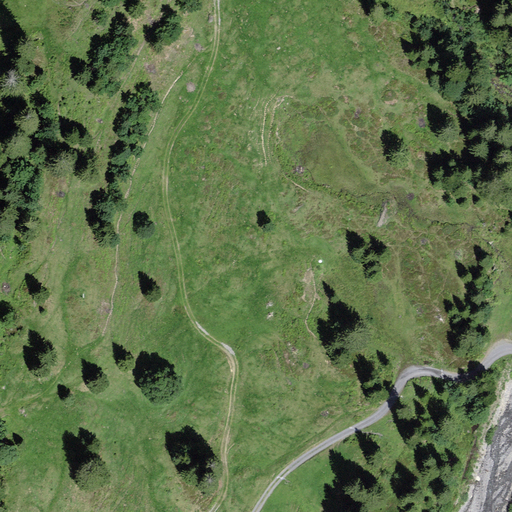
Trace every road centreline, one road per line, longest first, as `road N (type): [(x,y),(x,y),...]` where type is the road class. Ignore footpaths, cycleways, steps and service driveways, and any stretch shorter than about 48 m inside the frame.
road 1 (track): [(216,511),(227,480),(236,357),(189,315),(166,181),(175,131),(212,58),(217,0)]
road 2 (track): [(511,349),(465,377),(410,372),(386,409),(281,477),(251,511)]
